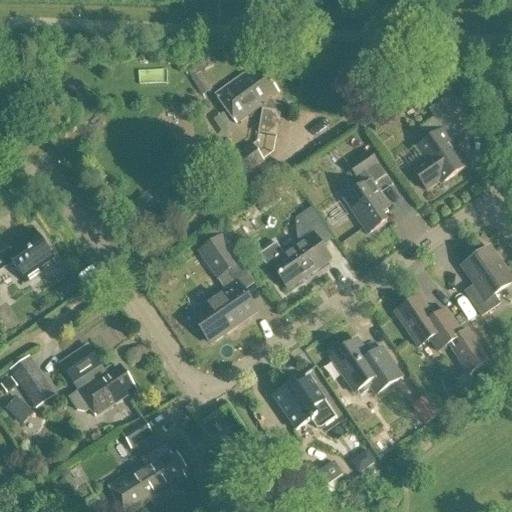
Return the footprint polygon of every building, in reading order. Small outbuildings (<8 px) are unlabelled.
[(64,50),(65,65),(86,63),(85,48),(64,50)] [(200,74),(214,66),(208,55),(184,70),(201,98),(213,91),(207,83),(206,84),(200,74)] [(236,126),(260,109),(262,112),(258,136),(277,139),(280,122),(275,115),(277,107),(272,100),(279,95),(263,72),(256,76),(252,71),(215,98),(236,126)] [(429,112),(435,121),(422,130),(429,141),(416,150),(441,187),(466,170),(450,146),(452,144),(450,141),(469,128),(449,98),(429,112)] [(252,146),(226,164),(238,181),(264,164),(252,146)] [(381,215),(389,210),(373,187),(386,178),(370,155),(348,170),(362,189),(344,202),(368,237),(387,224),(381,215)] [(147,217),(163,203),(154,193),(138,206),(147,217)] [(273,248),(263,256),(262,261),(267,268),(270,266),(288,292),(331,263),(322,250),(334,242),(312,210),(296,221),(298,246),(283,256),(279,249),(273,248)] [(40,270),(53,262),(33,232),(4,252),(0,246),(0,272),(12,264),(26,284),(42,273),(40,270)] [(256,314),(237,286),(236,287),(227,274),(239,266),(221,239),(199,254),(226,294),(191,317),(210,345),(256,314)] [(494,298),(511,285),(511,284),(489,251),(463,269),(475,287),(465,294),(482,319),(500,306),(494,298)] [(430,342),(438,354),(448,347),(469,377),(489,363),(469,333),(463,337),(446,313),(434,321),(419,299),(395,316),(418,350),(430,342)] [(375,397),(402,379),(382,350),(368,359),(356,342),(330,360),(353,392),(366,384),(375,397)] [(113,369),(103,375),(99,370),(101,369),(88,348),(61,366),(79,394),(69,400),(77,413),(85,415),(90,411),(96,419),(136,393),(120,370),(115,373),(113,369)] [(56,398),(30,359),(10,372),(36,411),(56,398)] [(11,380),(1,387),(8,396),(17,390),(11,380)] [(317,434),(337,421),(308,380),(291,392),(288,389),(273,399),(296,433),(310,423),(317,434)] [(33,415),(17,399),(6,411),(22,427),(33,415)] [(423,400),(412,407),(425,426),(436,419),(423,400)] [(142,421),(121,435),(132,452),(153,439),(142,421)] [(122,511),(135,511),(186,481),(182,474),(185,472),(176,457),(172,459),(166,448),(148,459),(147,458),(141,461),(145,467),(108,489),(122,511)] [(294,475),(310,500),(343,478),(335,464),(317,476),(310,464),(294,475)] [(78,489),(70,478),(58,487),(66,498),(78,489)]
